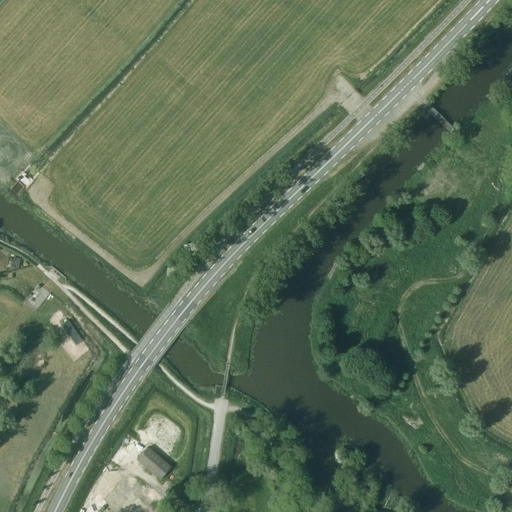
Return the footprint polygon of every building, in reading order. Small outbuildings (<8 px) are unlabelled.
[(426,180),(462,216),(479,199),(477,198),(496,180),(461,145),(426,180)] [(423,180),(415,191),(427,201),(436,190),(423,180)] [(421,380),(435,379),(435,371),(421,372),(421,380)] [(400,416),(422,417),(422,407),(400,407),(400,416)] [(438,442),(438,433),(417,433),(417,442),(438,442)] [(158,479),(170,466),(147,445),(135,458),(158,479)] [(120,477),(102,499),(116,511),(153,511),(154,511),(145,503),(148,501),(120,477)]
